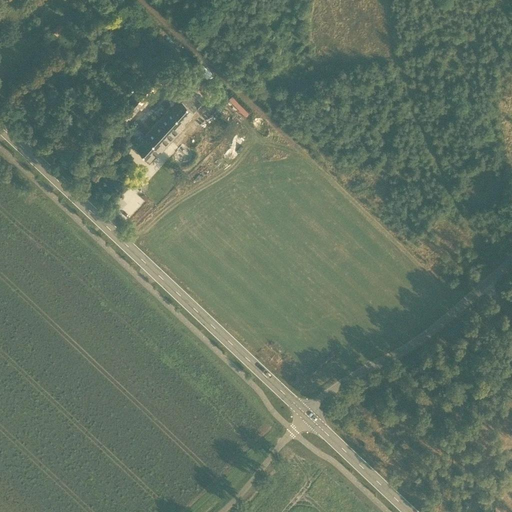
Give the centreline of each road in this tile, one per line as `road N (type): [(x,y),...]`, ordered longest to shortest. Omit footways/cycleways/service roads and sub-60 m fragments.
road 1 (secondary): [(306,415),(0,130)]
road 2 (unclassified): [(306,415),(362,370),(419,340),(511,257)]
road 3 (secondary): [(409,511),(306,415)]
road 4 (unclassified): [(306,415),(222,511)]
